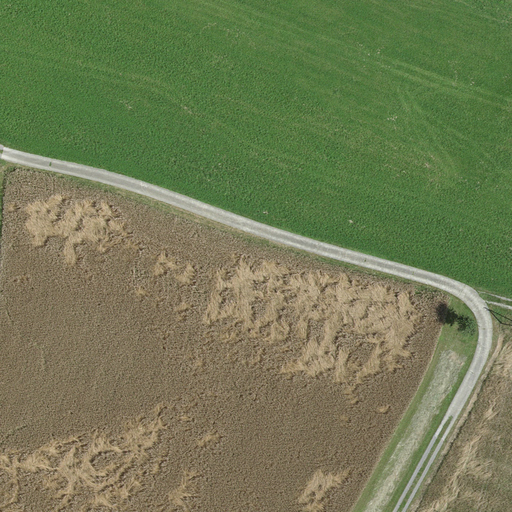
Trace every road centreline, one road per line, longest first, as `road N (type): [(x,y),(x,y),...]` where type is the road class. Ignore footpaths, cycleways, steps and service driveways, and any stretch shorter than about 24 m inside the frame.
road 1 (track): [(0,155),(129,185),(456,290),(477,307)]
road 2 (track): [(477,307),(488,352),(405,511)]
